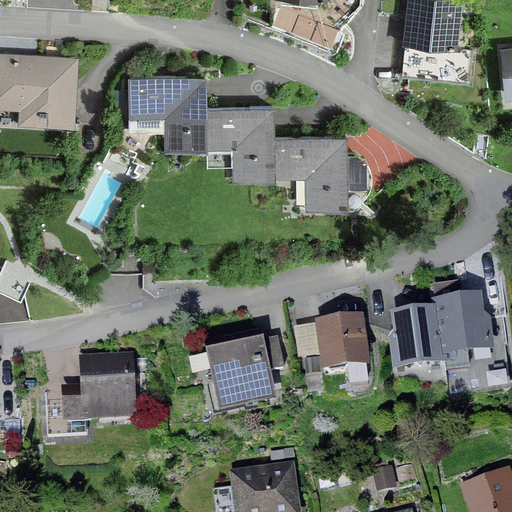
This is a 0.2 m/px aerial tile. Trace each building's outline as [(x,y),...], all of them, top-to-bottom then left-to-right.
[(359,5),(359,0),(294,0),(321,2),(320,14),(342,26),(359,5)] [(458,1),(450,0),(407,0),(403,45),(453,50),(458,1)] [(511,50),(502,52),(506,95),(511,94),(511,50)] [(42,122),(67,123),(71,62),(0,58),(0,104),(18,106),(17,125),(42,126),(42,122)] [(204,151),(204,148),(203,109),(203,77),(127,77),(128,118),(169,117),(170,152),(204,151)] [(248,108),(203,109),(204,148),(237,148),(238,181),(272,180),(272,178),(271,138),(270,107),(248,107),(248,108)] [(322,137),(271,138),(272,178),(310,177),(310,210),(345,210),(345,187),(363,187),(363,164),(359,164),(360,160),(354,160),(354,156),(344,156),(344,136),(322,136),(322,137)] [(120,247),(120,270),(153,269),(153,247),(120,247)] [(434,305),(435,312),(440,353),(457,350),(464,356),(470,348),(487,346),(484,323),(478,318),(476,300),(434,305)] [(441,359),(440,353),(435,312),(392,318),(395,337),(391,342),(394,366),(411,363),(418,369),(424,362),(441,359)] [(363,362),(358,320),(317,326),(322,370),(328,375),(342,373),(346,367),(346,364),(363,362)] [(282,371),(275,339),(210,353),(214,372),(208,373),(216,410),(266,399),(261,375),(282,371)] [(129,413),(127,363),(82,366),(83,392),(63,393),(64,422),(96,421),(96,415),(129,413)] [(288,511),(284,475),(237,481),(241,511),(288,511)] [(511,511),(511,494),(505,475),(462,490),(470,511),(511,511)]
